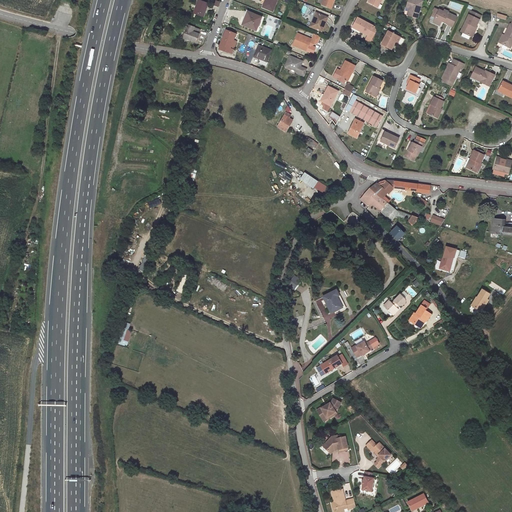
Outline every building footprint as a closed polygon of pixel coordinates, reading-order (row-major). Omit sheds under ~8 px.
[(199,0),(197,0),(193,13),(203,17),(208,3),(199,0)] [(273,11),(277,0),(265,0),(262,7),(273,11)] [(322,0),(321,4),(331,8),(334,0),(322,0)] [(409,16),(417,18),(422,1),(418,0),(408,0),(406,6),(411,7),(409,16)] [(443,22),(452,26),(456,17),(448,13),(448,12),(444,10),(444,12),(439,10),(435,8),(433,11),(434,12),(430,19),(434,21),(440,24),(441,21),(442,19),(444,20),(443,22)] [(471,11),(461,32),(463,32),(461,36),(465,38),(466,34),(470,36),(475,26),(475,27),(481,16),(471,11)] [(256,30),(261,17),(249,12),(246,19),(245,19),(242,25),(256,30)] [(327,17),(317,13),(314,20),(315,21),(315,22),(312,21),(310,27),(322,31),(327,17)] [(359,32),(360,30),(368,35),(368,34),(373,37),(377,28),(373,26),(373,25),(357,17),(353,25),(359,28),(358,31),(359,32)] [(279,28),(282,20),(275,18),(273,22),(276,23),(275,27),(279,28)] [(501,43),(510,48),(511,43),(511,25),(510,24),(501,43)] [(183,38),(188,39),(196,42),(199,34),(193,31),(194,27),(188,25),(183,38)] [(236,34),(226,30),(220,45),(221,45),(219,49),(226,52),(226,51),(232,54),(233,50),(230,48),(232,42),(236,34)] [(397,36),(388,31),(381,44),(391,49),(395,42),(401,45),(404,39),(397,36)] [(311,46),(317,43),(313,41),(316,34),(314,33),(311,39),(309,45),(311,46)] [(297,34),(293,45),(307,51),(309,45),(311,39),(297,34)] [(253,57),(260,60),(267,62),(272,50),(258,45),(259,44),(255,42),(253,49),(256,50),(253,57)] [(300,67),(302,61),(289,56),(285,66),(298,71),(297,73),(303,76),(306,69),(300,67)] [(461,69),(463,64),(454,59),(451,64),(450,64),(444,78),(443,81),(451,85),(453,82),(460,69),(461,69)] [(355,66),(345,61),(341,69),(342,69),(341,71),(340,71),(337,69),(335,73),(338,75),(336,79),(344,83),(346,80),(349,73),(351,74),(355,66)] [(444,78),(450,64),(449,63),(442,77),(444,78)] [(480,82),(489,86),(494,75),(486,71),(485,72),(476,67),(472,76),(481,80),(481,81),(480,82)] [(418,84),(420,79),(411,75),(408,80),(410,80),(408,84),(406,89),(415,93),(419,84),(418,84)] [(374,76),(365,92),(374,97),(375,95),(378,89),(383,81),(374,76)] [(511,97),(511,85),(502,81),(498,91),(511,97)] [(347,84),(344,89),(345,90),(351,92),(353,88),(349,85),(347,84)] [(338,91),(328,86),(324,95),(325,95),(322,102),(323,102),(330,106),(338,91)] [(436,98),(434,97),(430,104),(432,105),(434,106),(430,114),(438,118),(442,109),(440,109),(444,102),(442,101),(436,98)] [(376,127),(383,116),(355,100),(349,112),(376,127)] [(330,106),(323,102),(322,104),(325,105),(323,108),(328,111),(330,106)] [(329,116),(337,121),(340,116),(332,111),(329,116)] [(286,131),(292,120),(289,118),(290,115),(286,113),(278,127),(286,131)] [(363,123),(355,119),(348,133),(357,138),(363,123)] [(394,148),(399,139),(385,132),(383,137),(381,140),(380,141),(394,148)] [(422,147),(424,143),(423,143),(416,139),(415,139),(414,143),(412,142),(409,150),(408,150),(404,156),(413,161),(416,154),(417,155),(419,150),(421,146),(422,147)] [(201,157),(205,141),(196,140),(194,151),(198,152),(198,156),(201,157)] [(472,160),(467,168),(477,173),(481,164),(480,163),(484,155),(482,154),(476,152),(474,150),(470,159),(472,160)] [(496,157),(493,169),(509,173),(511,163),(508,162),(504,160),(504,159),(496,157)] [(279,174),(288,181),(291,177),(283,170),(279,174)] [(305,172),(300,179),(325,195),(329,187),(305,172)] [(378,183),(377,183),(380,186),(387,192),(388,193),(394,188),(390,186),(391,181),(385,180),(384,183),(380,184),(378,183)] [(394,181),(391,181),(390,186),(394,188),(403,189),(412,190),(416,190),(417,184),(394,181)] [(377,183),(370,188),(386,202),(387,203),(389,201),(384,196),(387,192),(380,186),(377,183)] [(430,186),(417,184),(416,190),(429,192),(430,186)] [(370,188),(360,199),(365,203),(369,199),(373,203),(380,209),(386,202),(370,188)] [(424,207),(428,202),(421,197),(418,202),(424,207)] [(380,209),(379,210),(385,216),(392,208),(387,204),(387,203),(386,202),(380,209)] [(392,208),(385,216),(389,219),(396,210),(392,208)] [(407,214),(397,210),(396,212),(396,215),(406,218),(407,214)] [(444,220),(433,215),(430,222),(440,226),(444,220)] [(419,218),(412,216),(408,221),(412,225),(419,218)] [(504,220),(492,219),(491,233),(502,234),(503,227),(503,223),(504,220)] [(397,227),(391,233),(397,240),(403,233),(397,227)] [(511,227),(503,227),(502,234),(511,235),(511,227)] [(446,246),(444,253),(454,255),(465,259),(467,252),(458,250),(446,246)] [(454,255),(444,253),(442,261),(440,260),(438,268),(440,268),(450,271),(453,272),(455,265),(454,265),(452,264),(453,260),(454,255)] [(145,254),(139,270),(145,272),(151,256),(145,254)] [(184,274),(176,290),(181,292),(189,276),(184,274)] [(293,277),(288,285),(294,289),(299,282),(293,277)] [(203,283),(200,288),(207,292),(211,288),(203,283)] [(413,297),(417,294),(409,286),(406,289),(413,297)] [(337,290),(324,297),(332,313),(337,311),(345,307),(337,290)] [(490,294),(483,290),(477,298),(477,297),(474,301),(476,302),(473,307),(481,312),(489,300),(487,299),(490,294)] [(392,303),(389,300),(386,303),(387,308),(390,312),(392,310),(395,313),(399,310),(396,307),(399,305),(399,306),(403,306),(406,303),(406,299),(400,294),(394,301),(395,301),(392,303)] [(414,313),(409,321),(415,324),(416,322),(422,326),(424,323),(424,321),(425,320),(426,321),(427,322),(431,315),(426,311),(430,305),(424,301),(416,314),(414,313)] [(356,345),(352,348),(357,357),(361,354),(362,356),(370,351),(369,350),(373,348),(369,342),(366,344),(364,342),(357,346),(356,345)] [(338,355),(321,366),(323,370),(326,369),(328,373),(342,364),(344,366),(348,364),(342,354),(338,357),(338,355)] [(341,403),(334,399),(332,402),(322,408),(322,409),(318,412),(324,422),(328,419),(327,417),(336,412),(335,410),(338,408),(341,403)] [(332,437),(323,446),(329,452),(333,448),(338,447),(339,449),(339,452),(348,450),(346,437),(338,438),(337,436),(332,437)] [(372,440),(366,445),(371,451),(372,450),(378,456),(379,455),(380,456),(379,458),(376,460),(377,461),(381,465),(391,455),(379,443),(377,445),(372,440)] [(373,473),(366,472),(364,482),(363,484),(362,490),(372,491),(374,478),(372,478),(373,473)] [(345,499),(343,490),(339,491),(338,490),(332,491),(335,502),(332,503),(334,509),(337,508),(338,511),(340,511),(344,511),(344,509),(347,508),(347,509),(356,507),(354,499),(347,500),(347,501),(346,502),(345,502),(344,500),(345,499)] [(429,502),(424,494),(408,502),(412,511),(429,502)]
